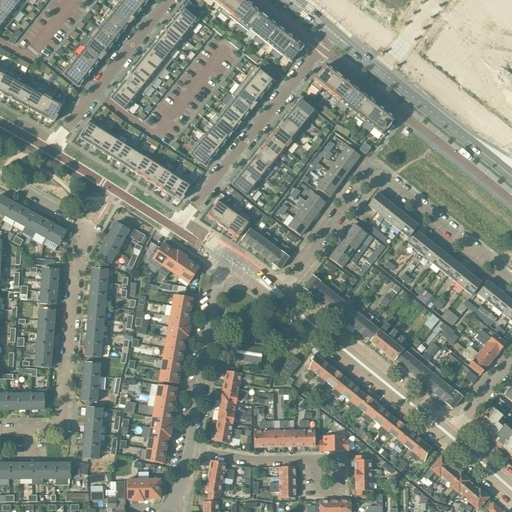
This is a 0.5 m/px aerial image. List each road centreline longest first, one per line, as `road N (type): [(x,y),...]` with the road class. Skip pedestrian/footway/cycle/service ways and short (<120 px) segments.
road 1 (residential): [(0,429),(59,428),(75,268),(90,228),(0,179)]
road 2 (residential): [(511,201),(320,49)]
road 3 (residential): [(176,229),(320,49)]
road 4 (residential): [(448,434),(274,293)]
road 5 (residential): [(188,449),(227,258)]
road 6 (residential): [(50,150),(170,0)]
road 7 (unknown): [(97,87),(150,131),(223,45)]
road 8 (residential): [(511,282),(373,174)]
road 9 (residential): [(274,293),(373,174)]
road 10 (residential): [(176,229),(50,150)]
road 11 (residential): [(314,460),(188,449)]
